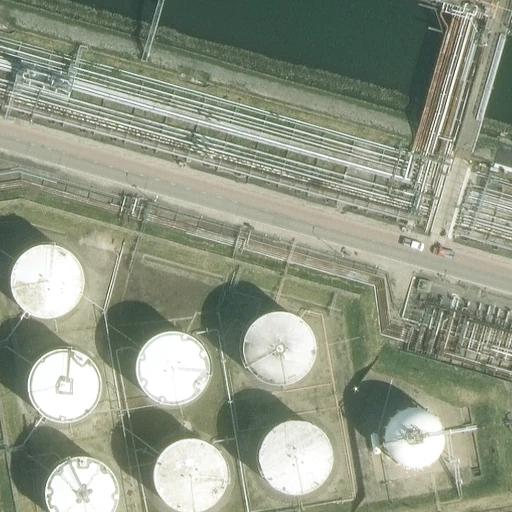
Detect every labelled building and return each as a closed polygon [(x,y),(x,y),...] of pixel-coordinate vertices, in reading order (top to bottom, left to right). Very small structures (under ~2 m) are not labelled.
[(81,284),(81,277),(79,270),(75,263),(70,258),(63,252),(57,249),(50,247),(42,247),(34,249),(28,251),(23,254),(18,259),(13,265),(11,270),(9,277),(8,284),(9,291),(11,298),(15,305),(20,311),(25,315),(32,318),(38,320),(47,320),(55,319),(60,317),(66,313),(71,309),(76,303),(78,298),(80,291),(81,284)] [(315,352),(314,345),(313,338),(309,331),(305,325),(298,319),(293,316),(286,314),(278,312),(270,313),(262,315),(256,318),(250,322),(244,329),(240,336),(237,343),(237,351),(237,358),(239,366),(243,373),(248,379),(253,384),(260,388),(268,390),(276,391),(284,390),(291,388),(299,383),(304,379),(308,374),(312,367),(314,360),(315,352)] [(205,370),(205,369),(204,363),(202,355),(199,349),(195,344),(189,339),(182,335),(173,333),(167,333),(159,334),(153,337),(147,340),(143,344),(138,349),(135,356),(133,363),(133,370),(134,377),(136,384),(139,390),(144,395),(150,400),(155,402),(159,404),(167,405),(174,405),(183,402),(188,400),(194,395),(198,390),(202,384),(204,377),(205,370)] [(98,386),(98,379),(96,372),(92,365),(87,359),(83,355),(78,353),(71,350),(63,349),(57,349),(49,351),(42,354),(35,359),(30,365),(27,372),(25,377),(25,385),(25,392),(27,399),(30,405),(35,411),(39,415),(45,418),(52,421),(60,422),(67,422),(73,420),(80,417),(87,412),(92,406),(95,400),(97,393),(98,386)] [(437,443),(437,442),(436,434),(433,427),(430,420),(424,413),(417,408),(411,405),(402,403),(396,403),(388,404),(381,407),(374,411),(369,416),(365,422),(361,429),(359,436),(359,443),(360,451),(363,459),(366,464),(371,470),(378,475),(386,479),(393,480),(399,481),(407,480),(415,477),(424,470),(430,464),(433,457),(436,451),(437,443)] [(331,459),(331,458),(331,450),(328,441),(322,433),(318,428),(311,423),(305,420),(297,418),(290,418),(282,419),(275,422),(267,426),(261,432),(256,439),(254,445),(252,452),(252,459),(253,467),(254,473),(258,480),(263,486),(269,490),(277,495),(287,497),(293,498),(300,497),(307,495),(315,490),(320,486),(324,481),(328,473),(331,465),(331,459)] [(224,474),(224,473),(223,466),(221,458),(217,452),(213,447),(208,443),(201,439),(197,438),(188,436),(183,437),(173,439),(167,443),(162,446),(157,452),(154,458),(151,466),(150,473),(151,479),(152,485),(156,493),(160,498),(165,503),(170,506),(178,509),(186,510),(192,510),(199,508),(206,505),(212,500),(217,495),(221,488),(223,481),(224,474)] [(117,496),(117,495),(116,489),(114,482),(111,476),(107,471),(101,466),(96,462),(90,460),(82,459),(76,459),(67,461),(61,465),(56,469),(50,475),(47,481),(45,488),(44,495),(44,501),(46,508),(48,511),(112,511),(113,511),(116,504),(117,496)]
